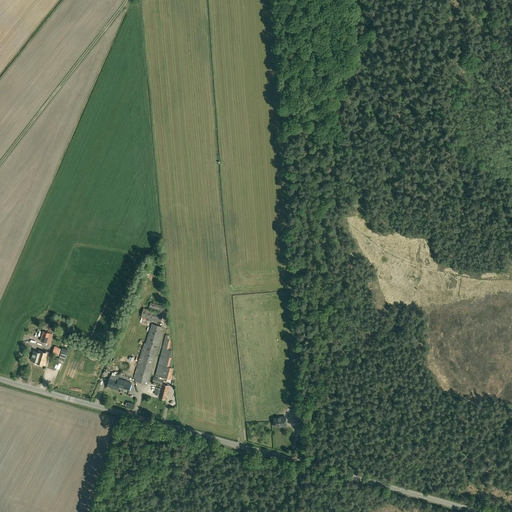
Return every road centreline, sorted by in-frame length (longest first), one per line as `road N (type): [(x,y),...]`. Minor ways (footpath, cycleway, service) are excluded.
road 1 (tertiary): [(477,511),(0,379)]
road 2 (track): [(0,164),(128,0)]
